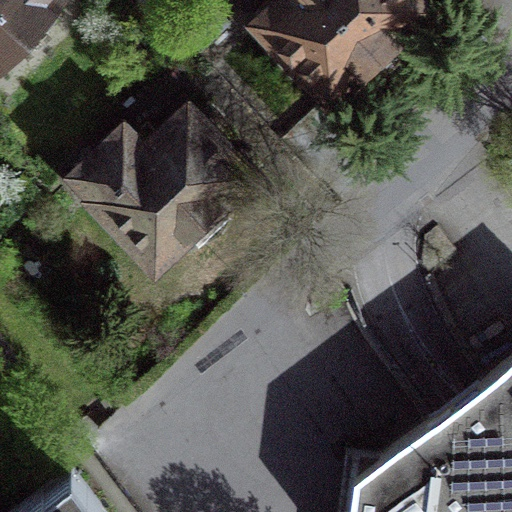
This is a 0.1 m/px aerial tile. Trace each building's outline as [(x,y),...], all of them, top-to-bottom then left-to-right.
[(0,0),(0,59),(29,29),(40,28),(51,20),(57,10),(58,0),(0,0)] [(276,0),(257,18),(330,95),(361,66),(365,71),(385,71),(399,58),(401,37),(396,32),(426,4),(421,0),(276,0)] [(133,132),(124,122),(74,169),(94,191),(92,193),(154,259),(186,230),(191,234),(199,236),(208,234),(216,230),(221,223),(224,215),(224,206),(221,198),(251,170),(213,130),(226,118),(208,100),(196,111),(188,103),(158,130),(148,119),(133,132)] [(511,511),(511,353),(455,403),(382,450),(343,445),(335,511),(511,511)] [(6,511),(108,511),(72,463),(6,511)]
